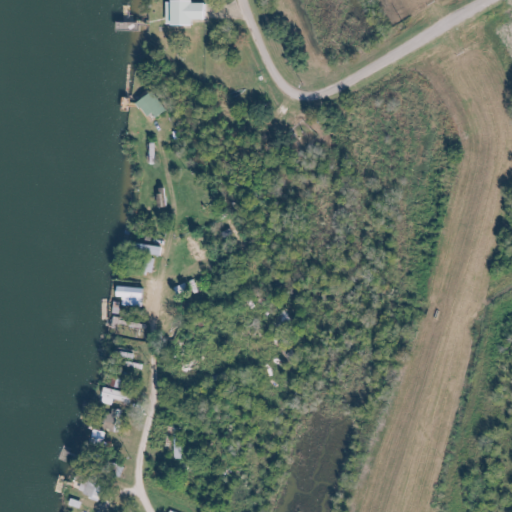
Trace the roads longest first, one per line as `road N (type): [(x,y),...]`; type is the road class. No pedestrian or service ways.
road 1 (residential): [(153,511),(143,457),(174,190),(160,138)]
road 2 (residential): [(496,0),(322,97),(284,94),(244,0)]
